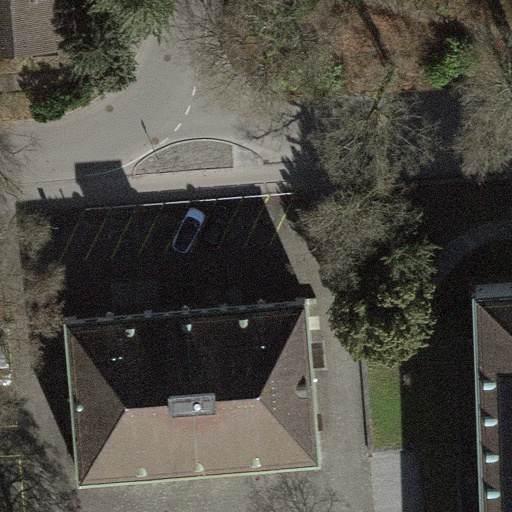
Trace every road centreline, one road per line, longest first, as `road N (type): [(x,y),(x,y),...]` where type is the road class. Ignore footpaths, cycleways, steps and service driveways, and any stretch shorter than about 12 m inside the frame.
road 1 (residential): [(161,92),(286,140),(511,125)]
road 2 (residential): [(0,159),(109,136),(161,92)]
